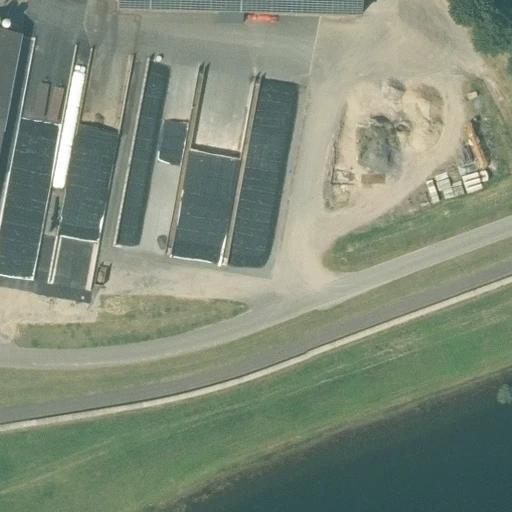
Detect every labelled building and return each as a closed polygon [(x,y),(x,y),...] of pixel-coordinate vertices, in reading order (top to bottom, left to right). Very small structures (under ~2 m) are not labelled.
[(359,0),(119,0),(119,9),(359,17),(359,0)] [(0,140),(19,37),(0,33),(0,140)] [(36,38),(2,225),(42,232),(76,45),(36,38)] [(191,131),(197,75),(155,70),(150,113),(175,116),(174,129),(191,131)] [(105,203),(122,112),(83,105),(70,181),(91,185),(88,200),(105,203)]
